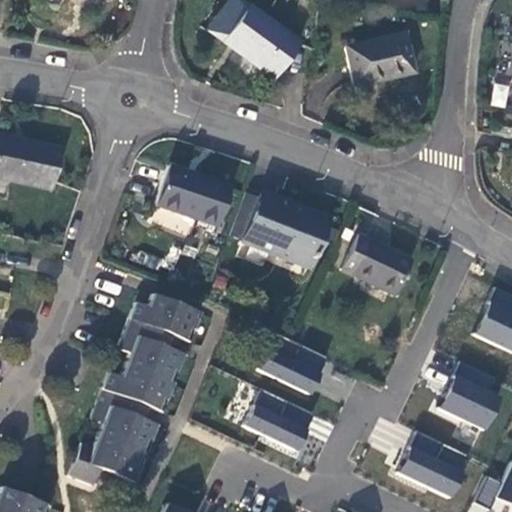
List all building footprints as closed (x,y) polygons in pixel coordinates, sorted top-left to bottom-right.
[(248,5),(235,22),(220,42),(272,80),(300,44),(248,5)] [(220,42),(235,22),(215,8),(200,27),(220,42)] [(404,33),(345,47),(355,86),(414,72),(404,33)] [(494,84),(490,105),(505,107),(508,86),(494,84)] [(0,179),(7,181),(51,191),(60,147),(0,134),(0,179)] [(228,186),(167,165),(153,205),(215,227),(228,186)] [(328,218),(261,192),(241,242),(308,268),(328,218)] [(411,260),(356,234),(339,270),(393,296),(411,260)] [(511,296),(493,287),(471,334),(511,354),(511,296)] [(197,313),(151,294),(146,307),(135,303),(116,349),(128,354),(119,378),(107,374),(90,419),(101,423),(91,448),(80,444),(66,478),(90,486),(97,469),(131,483),(139,466),(133,463),(142,439),(148,441),(154,425),(121,413),(126,400),(152,410),(157,398),(164,400),(170,384),(163,382),(168,369),(175,371),(181,355),(147,342),(152,330),(179,340),(184,327),(191,329),(197,313)] [(326,357),(273,332),(255,369),(308,395),(326,357)] [(494,378),(458,361),(435,408),(481,430),(497,398),(487,393),(494,378)] [(259,389),(242,426),(295,451),(312,414),(259,389)] [(468,456),(415,431),(395,472),(448,498),(468,456)] [(500,482),(486,475),(473,502),(488,510),(494,498),(511,506),(511,460),(500,482)] [(37,511),(41,504),(0,488),(0,511),(37,511)] [(184,511),(166,503),(162,511),(184,511)]
